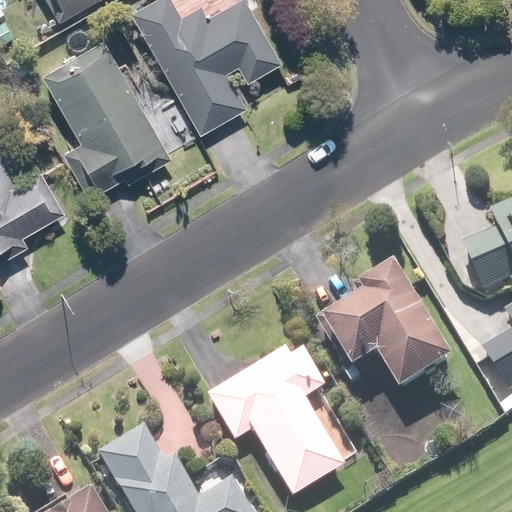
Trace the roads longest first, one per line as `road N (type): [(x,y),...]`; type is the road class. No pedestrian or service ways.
road 1 (residential): [(0,386),(425,119)]
road 2 (residential): [(425,119),(356,0)]
